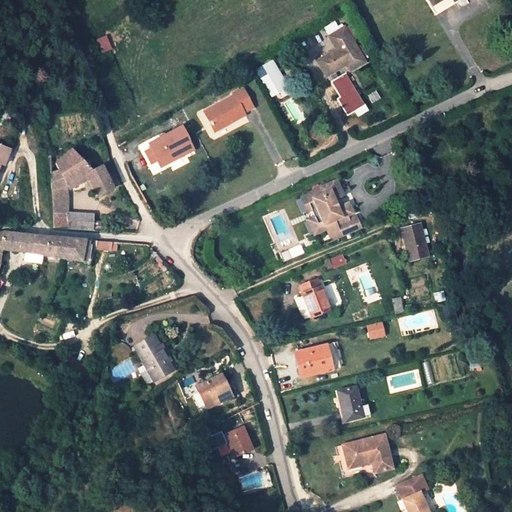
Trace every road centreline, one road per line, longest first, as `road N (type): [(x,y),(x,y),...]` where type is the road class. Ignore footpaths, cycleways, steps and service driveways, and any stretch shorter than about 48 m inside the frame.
road 1 (residential): [(511,79),(482,85),(154,239)]
road 2 (residential): [(298,511),(256,370),(227,314),(154,239)]
road 3 (track): [(154,239),(114,160),(105,108),(75,38),(45,0)]
